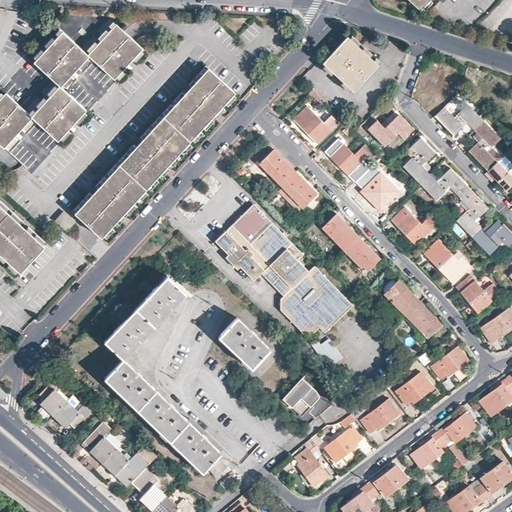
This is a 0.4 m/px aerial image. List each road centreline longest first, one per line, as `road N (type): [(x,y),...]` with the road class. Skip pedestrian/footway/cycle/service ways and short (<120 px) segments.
road 1 (residential): [(492,367),(432,288),(250,108)]
road 2 (residential): [(250,108),(16,360)]
road 3 (residential): [(309,511),(492,367)]
road 4 (residential): [(422,36),(406,103),(511,215)]
road 5 (residential): [(181,397),(219,314),(216,302),(190,304),(162,362),(164,379)]
road 6 (residential): [(172,0),(340,13)]
road 7 (residential): [(340,13),(250,108)]
road 8 (primary): [(109,511),(12,426)]
